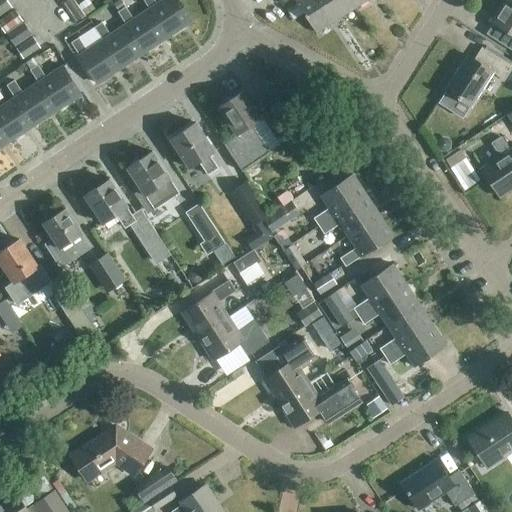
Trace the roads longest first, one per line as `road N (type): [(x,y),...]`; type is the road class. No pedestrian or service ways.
road 1 (residential): [(0,445),(88,385),(130,377),(278,469),(320,474),(511,354)]
road 2 (residential): [(233,26),(212,60),(0,201)]
road 3 (residential): [(486,264),(380,103)]
road 4 (residential): [(380,103),(233,26)]
road 5 (residential): [(380,103),(447,0)]
